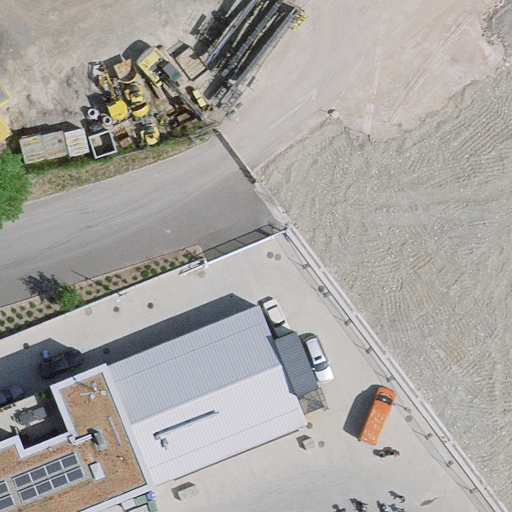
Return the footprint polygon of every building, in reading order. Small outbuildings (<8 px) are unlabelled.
[(511,0),(505,0),(484,16),(510,52),(511,54),(511,0)] [(511,511),(511,54),(510,52),(371,166),(292,225),(508,511),(511,511)] [(257,178),(292,225),(371,166),(337,119),(257,178)] [(259,303),(108,364),(157,485),(308,424),(259,303)] [(296,388),(324,377),(302,319),(274,330),(296,388)] [(0,407),(0,511),(89,511),(157,485),(108,364),(0,407)]
